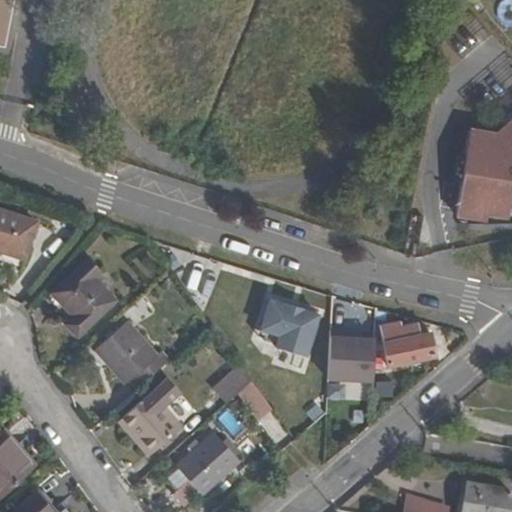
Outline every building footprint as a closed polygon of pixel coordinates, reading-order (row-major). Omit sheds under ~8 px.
[(507,24),(511,21),(511,0),(498,7),(507,24)] [(464,121),(449,207),(478,212),(479,206),(500,209),(506,174),(511,169),(511,108),(491,125),(464,121)] [(40,215),(0,203),(0,242),(1,241),(29,249),(40,215)] [(70,325),(111,291),(90,267),(96,262),(85,249),(46,281),(68,308),(61,314),(70,325)] [(317,317),(269,302),(260,330),(279,336),(276,347),(304,356),(317,317)] [(120,364),(135,381),(166,353),(151,336),(147,340),(118,308),(86,336),(115,368),(120,364)] [(376,325),(383,358),(432,348),(427,326),(416,329),(413,317),(376,325)] [(373,341),(329,338),(326,384),(370,386),(373,341)] [(209,385),(222,397),(247,375),(236,360),(209,385)] [(148,387),(117,415),(146,449),(178,420),(148,387)] [(2,426),(0,427),(0,487),(28,464),(11,444),(15,441),(2,426)] [(210,427),(172,461),(197,489),(235,456),(210,427)] [(36,490),(9,511),(47,511),(45,509),(49,506),(36,490)] [(511,497),(470,490),(466,511),(511,511),(511,506),(511,497)] [(448,511),(450,506),(406,493),(400,511),(448,511)]
